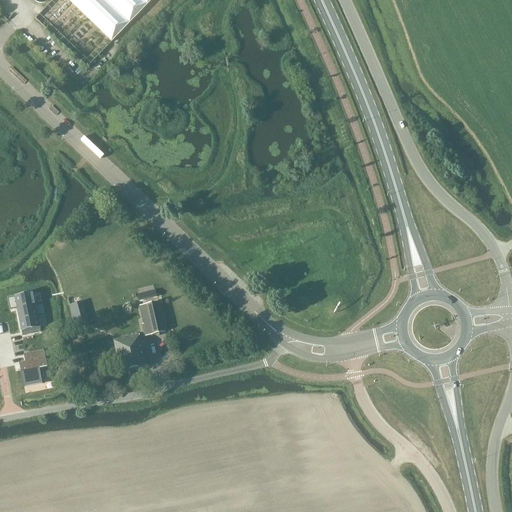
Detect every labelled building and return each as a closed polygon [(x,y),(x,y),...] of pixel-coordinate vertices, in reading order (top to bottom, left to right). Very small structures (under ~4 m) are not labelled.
[(152,0),(67,0),(111,42),(152,0)] [(7,298),(10,310),(35,305),(33,293),(7,298)] [(147,336),(165,332),(158,302),(140,306),(147,336)] [(38,316),(35,305),(10,310),(17,309),(19,320),(38,316)] [(38,316),(19,320),(21,331),(40,327),(38,316)] [(142,342),(141,343),(139,335),(113,341),(120,371),(120,372),(121,372),(147,366),(148,366),(148,365),(142,342)] [(21,371),(23,382),(29,381),(30,386),(41,384),(38,370),(46,368),(43,352),(24,355),(26,363),(19,364),(21,371)]
